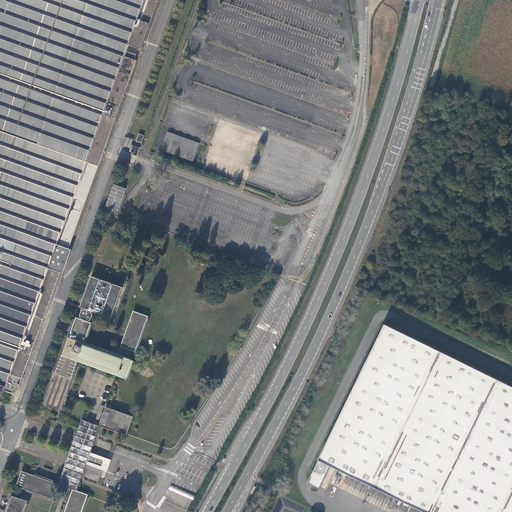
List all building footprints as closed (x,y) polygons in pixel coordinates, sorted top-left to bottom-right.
[(0,0),(0,396),(2,397),(11,373),(23,377),(61,271),(50,267),(58,244),(70,248),(138,61),(126,57),(130,45),(142,49),(159,0),(0,0)] [(200,144),(167,132),(161,149),(194,161),(200,144)] [(142,148),(133,144),(130,151),(139,155),(142,148)] [(127,189),(115,184),(107,209),(119,213),(127,189)] [(124,288),(93,276),(82,307),(85,308),(81,318),(78,317),(58,373),(56,372),(52,382),(54,382),(46,406),(61,412),(80,360),(99,367),(98,371),(104,373),(106,370),(129,378),(135,362),(129,360),(132,351),(136,353),(149,318),(134,312),(118,356),(85,344),(93,323),(90,322),(94,312),(113,318),(124,288)] [(511,511),(511,386),(385,324),(319,460),(308,482),(320,488),(331,466),(411,505),(407,511),(511,511)] [(133,417),(106,407),(104,414),(105,415),(103,419),(102,419),(99,426),(126,436),(133,417)] [(60,484),(23,471),(17,486),(55,499),(60,484)] [(83,511),(89,495),(74,489),(66,511),(83,511)] [(25,511),(29,501),(14,495),(8,511),(25,511)]
